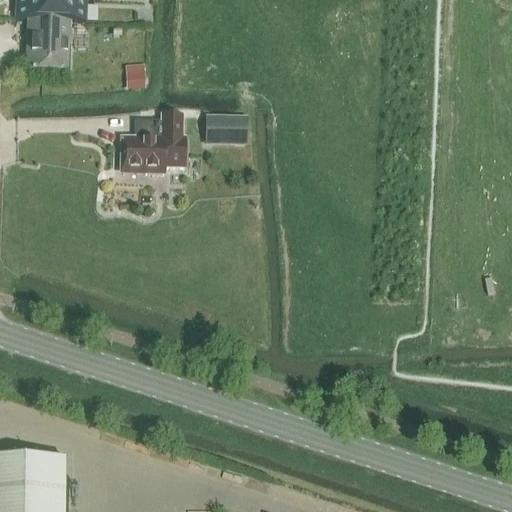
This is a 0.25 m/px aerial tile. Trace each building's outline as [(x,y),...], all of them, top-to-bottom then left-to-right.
[(15,0),(15,18),(15,23),(27,24),(69,25),(85,25),(85,22),(86,0),(15,0)] [(70,26),(27,25),(25,77),(68,79),(70,26)] [(130,93),(144,92),(143,69),(129,70),(130,93)] [(125,170),(141,170),(141,177),(164,177),(164,170),(184,170),(183,140),(181,140),(181,118),(160,118),(160,123),(137,123),(137,141),(125,141),(125,170)] [(206,119),(205,148),(247,148),(247,120),(206,119)] [(0,460),(0,511),(63,511),(65,462),(0,460)]
